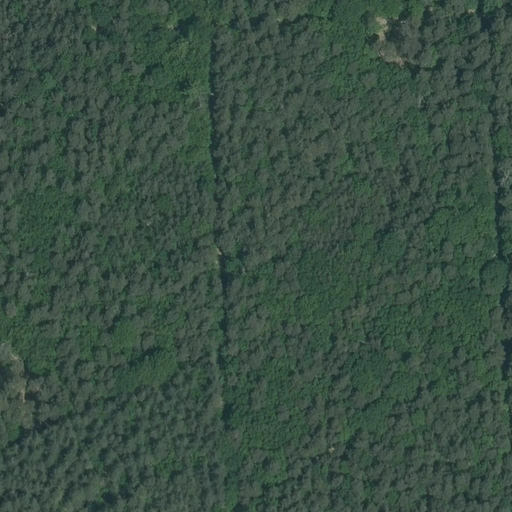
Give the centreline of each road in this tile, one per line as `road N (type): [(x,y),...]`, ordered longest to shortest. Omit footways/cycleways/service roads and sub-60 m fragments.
road 1 (track): [(506,511),(477,0)]
road 2 (track): [(230,511),(212,32)]
road 3 (track): [(511,21),(114,38)]
road 4 (track): [(224,359),(0,457)]
road 5 (track): [(497,358),(332,458)]
road 6 (track): [(0,128),(114,38),(140,0)]
